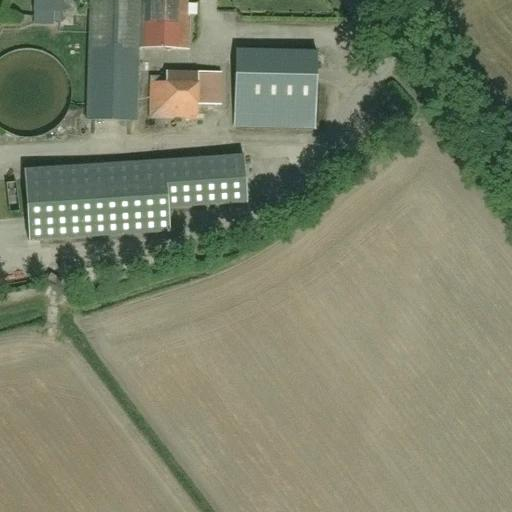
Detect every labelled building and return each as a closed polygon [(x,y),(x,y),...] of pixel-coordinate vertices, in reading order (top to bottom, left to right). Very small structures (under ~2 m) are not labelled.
[(74,13),(74,0),(34,0),(34,12),(74,13)] [(188,50),(189,16),(187,16),(133,15),(132,0),(89,0),(86,120),(135,121),(137,49),(188,50)] [(132,0),(133,15),(187,16),(187,0),(132,0)] [(315,129),(316,52),(235,50),(233,126),(315,129)] [(221,107),(221,82),(208,82),(208,73),(165,73),(165,81),(150,81),(149,119),(196,121),(197,107),(221,107)] [(248,204),(243,156),(24,171),(29,243),(170,233),(169,209),(248,204)]
